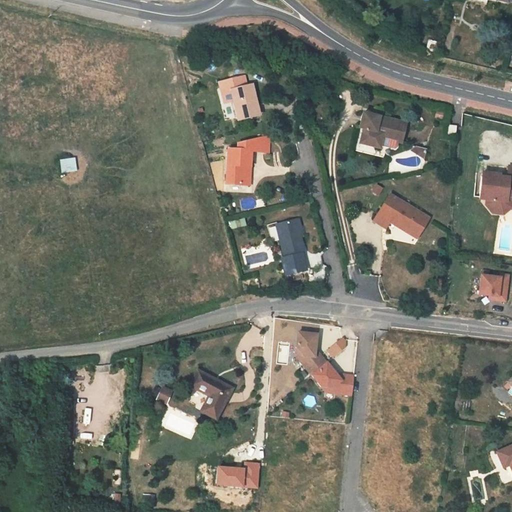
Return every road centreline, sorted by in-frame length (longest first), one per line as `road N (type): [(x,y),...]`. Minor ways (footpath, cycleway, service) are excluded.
road 1 (unclassified): [(335,314),(246,313),(102,350),(0,361)]
road 2 (residential): [(345,511),(362,317)]
road 3 (secondary): [(511,100),(390,69),(347,44)]
road 4 (residential): [(335,314),(337,276),(308,151)]
road 5 (unclassified): [(511,335),(362,317)]
road 6 (secondary): [(98,0),(190,16),(225,0)]
road 7 (secondary): [(235,0),(347,44)]
